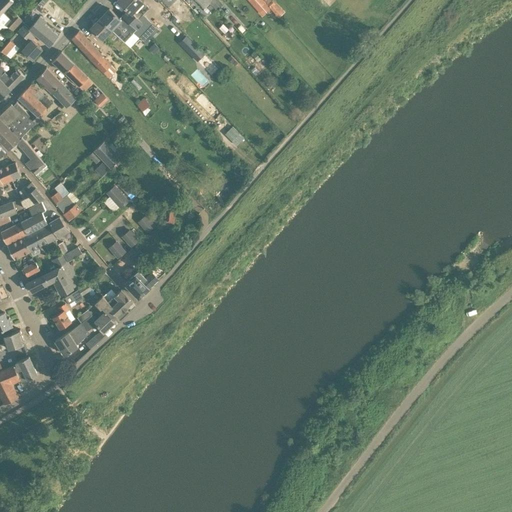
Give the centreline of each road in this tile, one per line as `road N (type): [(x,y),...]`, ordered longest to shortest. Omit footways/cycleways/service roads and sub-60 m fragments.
road 1 (residential): [(0,422),(51,392),(141,304),(411,0)]
road 2 (unclassified): [(511,293),(438,364),(321,511)]
road 3 (residential): [(0,410),(51,376),(0,248)]
road 4 (residential): [(0,106),(100,0)]
